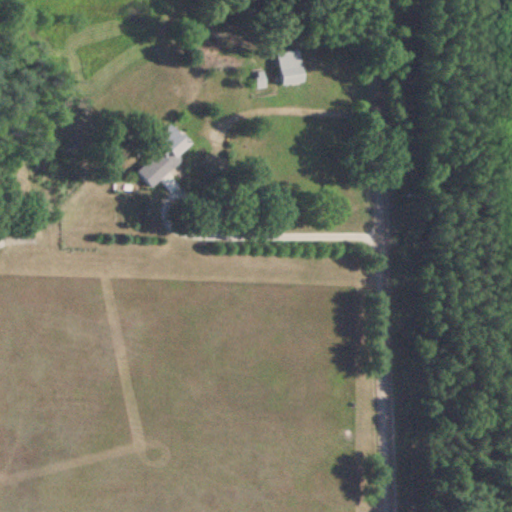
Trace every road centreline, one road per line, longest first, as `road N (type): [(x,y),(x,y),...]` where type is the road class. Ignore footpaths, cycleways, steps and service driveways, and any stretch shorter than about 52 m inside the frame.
road 1 (residential): [(394,511),(393,231),(381,0)]
road 2 (residential): [(459,70),(492,158),(389,142)]
